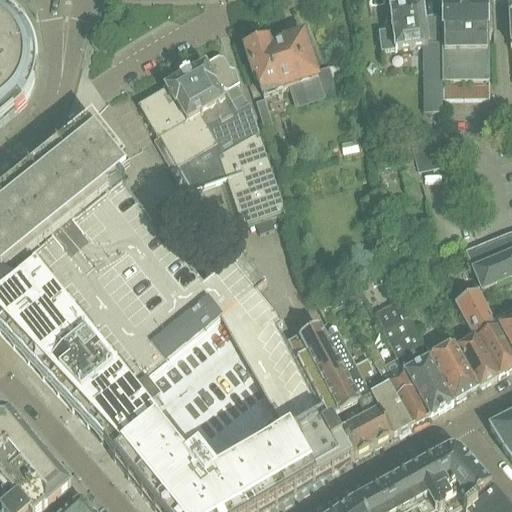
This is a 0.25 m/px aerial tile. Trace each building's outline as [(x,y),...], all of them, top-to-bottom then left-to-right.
[(436,19),(437,51),(439,90),(490,90),(487,31),(485,31),(484,7),(473,8),(473,6),(454,7),(455,9),(443,9),(444,18),(436,19)] [(423,8),(415,8),(409,9),(409,12),(390,13),(391,35),(380,36),(381,54),(437,51),(436,19),(424,19),(423,8)] [(0,127),(12,117),(15,114),(17,112),(19,110),(21,107),(23,105),(24,104),(25,102),(27,99),(29,96),(30,93),(31,90),(32,88),(33,85),(34,82),(34,81),(35,79),(35,76),(35,74),(36,70),(36,67),(36,66),(36,64),(35,61),(35,58),(34,55),(34,52),(33,51),(33,49),(32,46),(31,45),(30,42),(28,39),(28,38),(26,36),(25,33),(24,31),(22,29),(20,27),(18,24),(16,23),(14,21),(12,19),(9,17),(7,16),(4,14),(1,13),(0,11),(0,127)] [(246,50),(242,57),(250,82),(253,81),(260,101),(289,92),(296,112),(339,98),(330,71),(316,76),(303,37),(283,44),(284,45),(267,51),(266,49),(259,45),(246,50)] [(165,94),(138,109),(157,143),(153,145),(164,164),(176,184),(182,181),(191,196),(226,184),(241,229),(285,215),(259,136),(258,133),(251,113),(249,107),(236,115),(223,93),(228,95),(239,88),(235,74),(230,73),(224,63),(218,61),(189,78),(189,77),(180,82),(180,83),(164,92),(165,94)] [(490,103),(490,90),(439,90),(440,104),(490,103)] [(256,106),(257,111),(265,134),(273,131),(264,104),(256,106)] [(25,264),(85,216),(122,186),(125,184),(124,184),(131,179),(91,121),(41,161),(0,195),(0,288),(27,266),(25,264)] [(411,146),(411,149),(418,177),(453,169),(446,138),(411,146)] [(374,156),(377,174),(400,170),(397,152),(374,156)] [(321,420),(320,420),(286,349),(278,333),(282,329),(257,295),(267,287),(242,257),(203,288),(153,225),(161,219),(154,209),(145,216),(122,186),(85,216),(25,264),(27,266),(0,288),(0,336),(14,351),(26,365),(44,383),(115,460),(113,461),(153,511),(267,511),(358,460),(344,434),(337,437),(331,427),(326,430),(321,420)] [(511,237),(508,239),(465,257),(471,271),(470,271),(481,295),(511,281),(511,237)] [(454,307),(462,322),(472,340),(498,382),(511,373),(511,355),(494,324),(491,325),(478,295),(454,307)] [(431,360),(430,361),(409,321),(405,323),(396,307),(375,317),(384,334),(382,334),(397,363),(430,423),(453,408),(431,360)] [(511,355),(511,315),(494,324),(511,355)] [(336,341),(334,342),(327,346),(320,331),(297,342),(288,347),(300,369),(327,421),(337,417),(345,434),(366,423),(358,408),(371,401),(343,350),(342,350),(338,341),(336,341)] [(478,393),(498,382),(472,340),(455,351),(453,347),(456,353),(478,393)] [(373,346),(362,347),(367,356),(388,391),(411,432),(430,423),(397,363),(385,370),(373,346)] [(388,391),(367,356),(362,347),(343,350),(371,401),(393,443),(406,435),(411,432),(388,391)] [(432,360),(431,360),(453,408),(478,393),(456,353),(453,347),(450,349),(449,348),(431,359),(432,360)] [(344,434),(359,461),(387,446),(393,443),(371,401),(358,408),(366,423),(345,434),(344,434)] [(11,508),(5,511),(46,511),(71,492),(8,417),(0,415),(0,492),(3,496),(1,498),(3,501),(6,504),(11,508)] [(511,418),(489,431),(504,455),(503,456),(511,466),(511,418)] [(465,511),(489,492),(490,491),(459,455),(456,454),(453,453),(448,454),(353,507),(352,507),(345,511),(465,511)] [(492,496),(489,492),(465,511),(507,511),(493,495),(492,496)]
